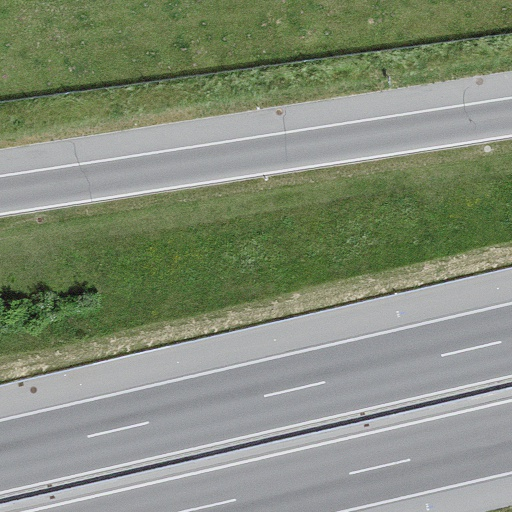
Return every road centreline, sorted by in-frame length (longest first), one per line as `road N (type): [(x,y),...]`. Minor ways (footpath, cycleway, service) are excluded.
road 1 (motorway): [(511,338),(0,456)]
road 2 (motorway): [(511,113),(0,192)]
road 3 (motorway): [(179,511),(511,436)]
